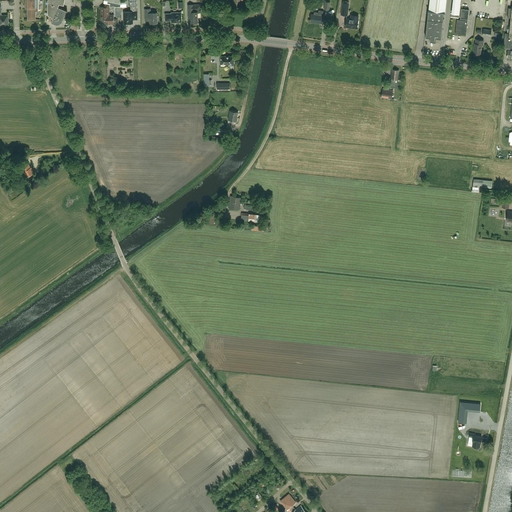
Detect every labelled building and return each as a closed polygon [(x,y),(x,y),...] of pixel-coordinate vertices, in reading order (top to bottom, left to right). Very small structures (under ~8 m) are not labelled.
[(26,0),(27,8),(29,8),(29,19),(35,19),(35,10),(37,10),(37,0),(26,0)] [(63,20),(67,10),(58,7),(59,3),(64,4),(65,0),(48,0),(48,1),(48,14),(52,16),(52,17),(52,18),(53,18),(52,22),(55,24),(56,24),(57,24),(58,24),(59,24),(60,23),(61,23),(61,22),(62,22),(62,21),(63,20)] [(129,0),(129,1),(129,6),(131,6),(131,10),(132,10),(132,11),(124,11),(124,23),(133,23),(133,19),(137,19),(137,12),(136,0),(129,0)] [(429,0),(427,25),(425,37),(430,37),(430,41),(436,42),(436,38),(441,38),(444,13),(445,13),(446,0),(429,0)] [(349,3),(343,2),(341,14),(347,15),(349,3)] [(201,8),(201,5),(188,5),(188,17),(191,17),(191,22),(198,22),(198,12),(202,12),(202,8),(201,8)] [(114,23),(114,15),(110,15),(109,7),(105,7),(101,7),(101,19),(102,19),(105,23),(114,23)] [(511,18),(509,33),(505,33),(503,47),(508,48),(508,50),(511,50),(511,8),(508,8),(507,17),(511,18)] [(157,13),(151,13),(150,9),(145,9),(145,20),(150,20),(150,23),(158,23),(157,13)] [(468,20),(469,10),(461,9),(460,19),(468,20)] [(323,16),(323,11),(319,10),(318,12),(315,12),(314,12),(314,13),(314,14),(311,14),(310,22),(322,23),(323,16)] [(181,12),(171,12),(171,14),(165,14),(165,21),(171,20),(172,22),(182,22),(181,12)] [(359,16),(351,15),(351,19),(346,18),(345,27),(357,28),(358,20),(359,16)] [(457,20),(455,34),(466,35),(468,21),(457,20)] [(473,53),(480,54),(482,45),(483,45),(483,40),(476,39),(475,43),(473,53)] [(234,56),(220,56),(220,64),(234,64),(234,56)] [(398,80),(399,70),(394,69),(393,72),(392,71),(391,79),(392,79),(391,87),(398,88),(398,83),(395,83),(395,80),(398,80)] [(392,98),(393,90),(383,88),(381,97),(392,98)] [(236,124),(238,112),(230,111),(228,120),(233,121),(232,123),(236,124)] [(225,136),(227,129),(217,128),(216,134),(225,136)] [(25,178),(34,173),(31,167),(30,167),(27,161),(18,165),(25,178)] [(473,187),(482,188),(483,180),(473,179),(473,187)] [(7,195),(16,190),(13,185),(4,190),(7,195)] [(240,209),(242,198),(231,196),(228,207),(240,209)] [(245,205),(244,209),(261,212),(261,213),(267,214),(267,210),(262,209),(262,208),(252,206),(250,206),(245,205)] [(257,222),(257,214),(250,213),(242,213),(241,220),(249,221),(254,222),(254,221),(257,222)] [(460,402),(459,410),(468,411),(472,411),(473,403),(460,402)] [(472,442),(473,442),(472,446),(480,447),(480,443),(481,443),(482,436),(475,435),(475,434),(470,433),(469,437),(473,438),(472,442)] [(292,511),(306,511),(301,506),(296,509),(295,509),(292,505),(296,502),(289,494),(281,501),(288,509),(289,508),(292,511)]
